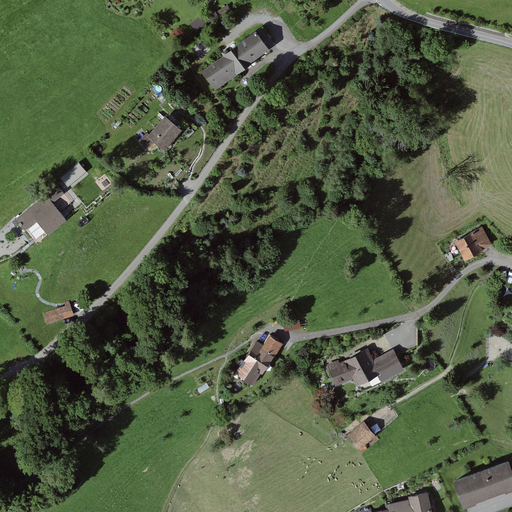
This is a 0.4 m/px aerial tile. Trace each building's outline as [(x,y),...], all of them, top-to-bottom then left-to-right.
[(260,28),(200,73),(214,91),(274,47),(260,28)] [(162,116),(143,137),(160,153),(179,132),(162,116)] [(71,173),(57,184),(66,197),(81,186),(71,173)] [(42,196),(11,220),(31,246),(62,221),(42,196)] [(481,227),(454,242),(464,261),(492,246),(481,227)] [(62,309),(42,315),(46,328),(72,320),(66,303),(61,304),(62,309)] [(286,330),(302,327),(300,319),(285,322),(286,330)] [(261,348),(254,344),(232,376),(252,389),(281,346),(268,337),(261,348)] [(340,359),(326,366),(335,385),(352,377),(357,387),(374,378),(376,382),(392,374),(383,357),(371,363),(365,351),(342,362),(340,359)] [(374,439),(362,424),(344,437),(356,452),(374,439)] [(511,476),(506,461),(450,482),(460,508),(511,489),(511,476)] [(386,511),(380,511),(430,511),(426,494),(409,497),(409,501),(385,506),(386,511)]
